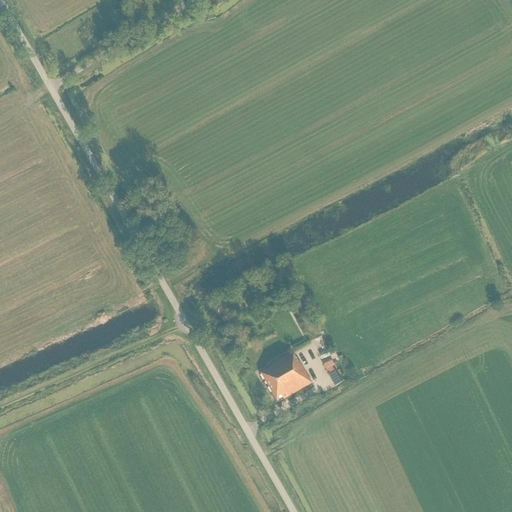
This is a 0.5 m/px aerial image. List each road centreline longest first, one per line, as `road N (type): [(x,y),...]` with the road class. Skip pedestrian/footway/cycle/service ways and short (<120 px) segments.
road 1 (unclassified): [(292,511),(0,0)]
road 2 (track): [(0,407),(186,324)]
